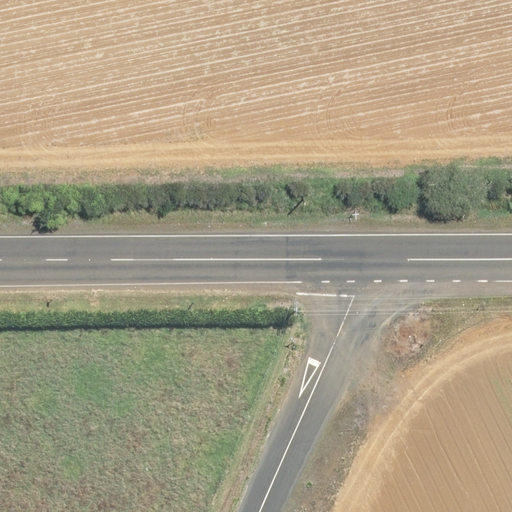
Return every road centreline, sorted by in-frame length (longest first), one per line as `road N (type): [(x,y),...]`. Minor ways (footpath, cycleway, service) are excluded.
road 1 (tertiary): [(351,259),(0,260)]
road 2 (residential): [(263,511),(351,297),(351,259)]
road 3 (tertiary): [(511,258),(351,259)]
